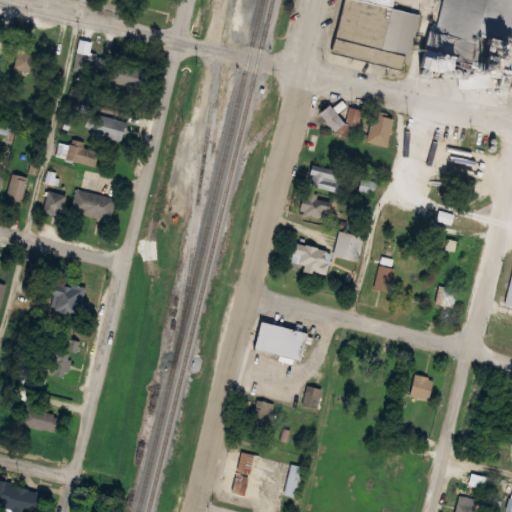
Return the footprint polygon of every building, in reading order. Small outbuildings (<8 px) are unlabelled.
[(341,0),(330,52),(403,68),(415,13),(390,8),(391,0),(341,0)] [(511,0),(442,0),(435,32),(451,36),(450,44),(457,46),(454,59),(511,72),(511,0)] [(21,37),(12,66),(38,74),(47,45),(21,37)] [(85,131),(119,140),(124,120),(90,112),(85,131)] [(394,119),(372,112),(363,140),(385,147),(394,119)] [(308,188),(336,187),(335,172),(307,174),(308,188)] [(26,176),(8,173),(3,202),(21,205),(26,176)] [(71,212),(110,219),(114,196),(75,189),(71,212)] [(65,194),(47,190),(42,211),(60,215),(65,194)] [(297,214),(329,218),(332,197),(300,192),(297,214)] [(334,256),(360,259),(364,235),(338,231),(334,256)] [(289,265),(325,273),(330,251),(294,242),(289,265)] [(83,287),(50,281),(45,310),(78,315),(83,287)] [(258,321),(252,349),(303,360),(310,332),(258,321)] [(70,372),(67,352),(44,354),(46,375),(70,372)] [(37,387),(42,375),(22,367),(17,379),(37,387)] [(433,378),(414,373),(409,395),(428,399),(433,378)] [(243,426),(265,434),(275,404),(253,397),(243,426)] [(51,432),(57,414),(24,403),(18,422),(51,432)] [(245,495),(255,454),(241,451),(232,492),(245,495)] [(397,480),(405,457),(392,453),(384,476),(397,480)] [(303,466),(291,464),(285,494),(297,496),(303,466)] [(0,507),(23,511),(35,511),(40,489),(0,482),(0,507)] [(474,511),(477,503),(458,498),(453,511),(474,511)]
